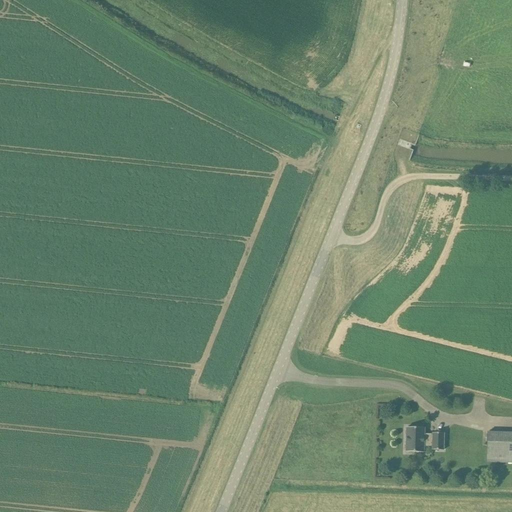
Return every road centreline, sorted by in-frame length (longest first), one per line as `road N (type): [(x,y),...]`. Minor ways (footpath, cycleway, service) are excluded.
road 1 (tertiary): [(224,511),(334,234)]
road 2 (tertiary): [(334,234),(392,76),(401,0)]
road 3 (unclassified): [(334,234),(357,243),(374,234),(388,191),(408,178),(511,180)]
